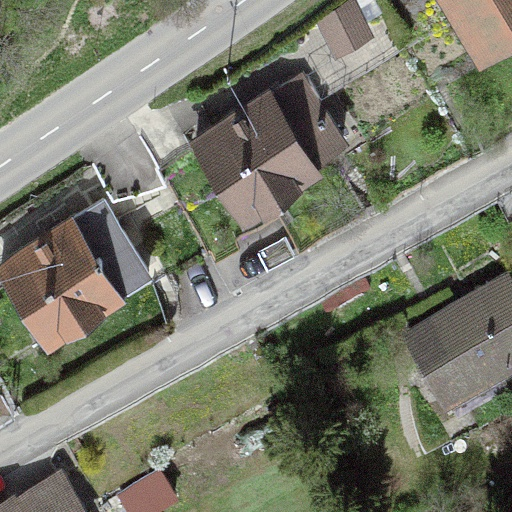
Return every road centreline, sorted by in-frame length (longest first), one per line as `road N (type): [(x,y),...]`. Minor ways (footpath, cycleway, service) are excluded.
road 1 (unclassified): [(511,176),(0,463)]
road 2 (secondary): [(0,166),(243,0)]
